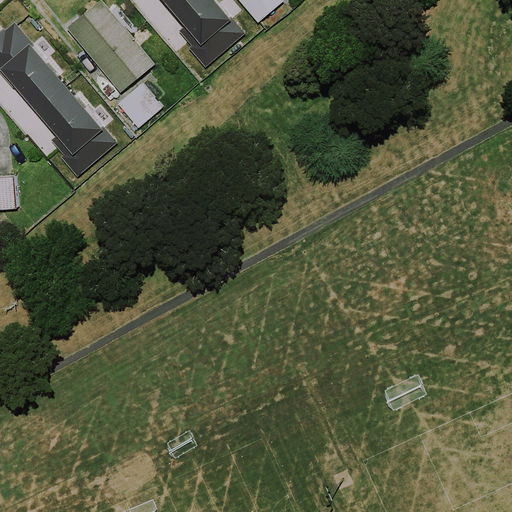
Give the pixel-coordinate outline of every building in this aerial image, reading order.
[(163,0),(178,17),(198,0),(163,0)] [(283,2),(281,0),(238,0),(258,23),(283,2)] [(154,66),(101,1),(67,28),(120,93),(154,66)] [(221,50),(201,29),(180,49),(200,70),(221,50)] [(74,82),(44,47),(9,77),(13,82),(0,92),(0,94),(17,114),(31,131),(37,126),(44,134),(81,103),(112,140),(127,128),(82,75),(74,82)] [(162,109),(142,85),(118,105),(138,129),(162,109)] [(0,209),(17,208),(13,176),(0,177),(0,209)]
